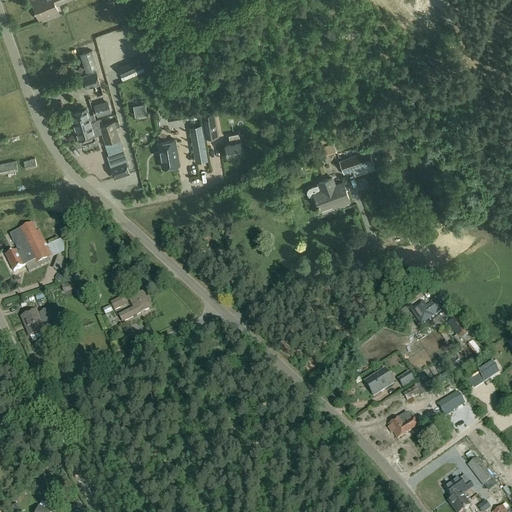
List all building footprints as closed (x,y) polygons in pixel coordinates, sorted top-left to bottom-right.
[(35,0),(32,1),(39,20),(58,13),(55,5),(68,0),(35,0)] [(103,37),(96,40),(99,46),(106,42),(103,37)] [(80,54),(86,73),(98,69),(93,50),(80,54)] [(123,77),(143,67),(139,57),(118,67),(123,77)] [(96,71),(81,76),(85,90),(101,84),(96,71)] [(108,100),(94,105),(98,117),(112,112),(108,100)] [(197,103),(189,105),(191,116),(199,114),(197,103)] [(79,109),(79,111),(71,114),(75,127),(91,122),(86,108),(85,109),(85,107),(83,107),(80,108),(79,109)] [(176,119),(174,107),(165,109),(167,120),(176,119)] [(215,113),(201,116),(204,132),(218,129),(215,113)] [(91,122),(75,127),(79,140),(81,140),(81,142),(84,143),(94,140),(95,138),(94,135),(95,135),(102,132),(106,143),(120,139),(115,122),(101,126),(99,120),(91,122)] [(196,162),(207,160),(201,125),(190,127),(196,162)] [(229,136),(230,143),(225,144),(228,156),(243,153),(239,134),(229,136)] [(355,177),(376,170),(374,163),(369,150),(368,150),(363,138),(358,140),(360,145),(358,146),(360,153),(339,161),(344,174),(352,171),(355,177)] [(175,140),(159,142),(163,167),(179,164),(175,140)] [(319,150),(322,161),(335,157),(332,146),(319,150)] [(34,154),(23,156),(26,169),(37,167),(34,154)] [(16,161),(0,163),(0,174),(18,171),(16,161)] [(126,162),(111,167),(115,178),(129,173),(126,162)] [(313,197),(315,196),(320,210),(337,203),(338,205),(350,200),(343,181),(336,184),(333,177),(317,182),(318,185),(309,188),(307,190),(307,193),(308,195),(310,197),(313,197)] [(23,201),(1,203),(2,212),(24,209),(23,201)] [(428,222),(410,230),(415,242),(433,233),(428,222)] [(18,250),(14,252),(18,261),(22,259),(21,257),(30,253),(27,246),(42,238),(39,232),(36,233),(32,224),(10,236),(18,250)] [(18,261),(14,252),(5,256),(13,272),(34,262),(35,265),(52,257),(47,247),(44,249),(43,247),(46,245),(42,238),(27,246),(30,253),(21,257),(22,259),(18,261)] [(111,280),(118,294),(125,291),(118,277),(111,280)] [(63,294),(76,291),(75,283),(61,286),(63,294)] [(92,299),(95,300),(98,299),(100,295),(98,292),(95,291),(94,287),(90,289),(92,292),(90,295),(92,299)] [(143,293),(129,300),(134,309),(119,316),(122,323),(150,309),(143,293)] [(121,298),(110,303),(114,312),(125,306),(121,298)] [(422,303),(415,307),(426,322),(440,311),(433,302),(425,307),(422,303)] [(49,310),(37,315),(36,312),(21,318),(29,337),(55,326),(49,310)] [(465,334),(455,319),(448,324),(459,339),(465,334)] [(489,381),(499,374),(492,363),(482,370),(489,381)] [(374,396),(394,383),(385,369),(365,382),(374,396)] [(402,388),(414,381),(409,373),(397,380),(402,388)] [(414,388),(403,394),(407,402),(419,395),(420,397),(425,394),(419,384),(414,387),(414,388)] [(422,405),(413,411),(416,416),(425,410),(422,405)] [(398,418),(387,425),(389,428),(388,429),(391,434),(393,433),(397,439),(418,426),(414,419),(412,420),(407,413),(398,418)] [(493,479),(477,459),(475,460),(470,453),(465,456),(471,464),(467,466),(483,487),(493,479)] [(459,480),(445,490),(452,500),(448,503),(454,511),(462,511),(470,506),(462,496),(473,488),(465,477),(459,481),(459,480)] [(502,506),(494,511),(511,511),(505,503),(501,506),(502,506)]
